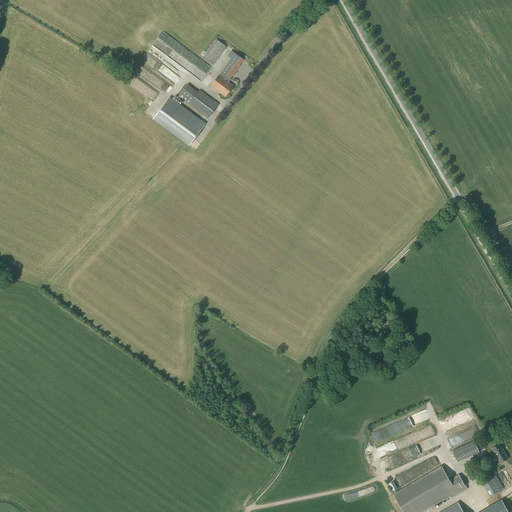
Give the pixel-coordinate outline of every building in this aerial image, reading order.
[(213,66),(226,47),(216,39),(202,58),(213,66)] [(218,76),(211,86),(217,90),(217,91),(219,92),(225,97),(233,86),(228,83),(231,79),(231,78),(240,65),(231,58),(218,76)] [(197,92),(193,88),(187,84),(184,88),(178,97),(208,119),(218,104),(199,90),(197,92)] [(152,119),(189,146),(205,124),(169,97),(152,119)] [(407,348),(394,330),(386,336),(391,344),(393,343),(400,353),(407,348)] [(394,357),(399,353),(393,344),(388,348),(394,357)] [(379,357),(383,354),(378,347),(374,350),(379,357)] [(391,375),(402,366),(395,358),(384,367),(391,375)] [(248,404),(246,401),(242,403),(244,407),(243,407),(247,415),(254,411),(249,403),(248,404)] [(448,431),(474,420),(470,410),(443,421),(448,431)] [(474,441),(452,451),(457,462),(479,452),(474,441)] [(503,449),(499,444),(492,448),(497,458),(497,457),(501,463),(508,458),(503,449)] [(450,479),(442,465),(393,494),(403,511),(425,511),(450,497),(451,499),(468,489),(459,474),(450,479)] [(490,497),(501,490),(493,476),(482,483),(490,497)] [(507,511),(502,501),(481,511),(507,511)] [(463,511),(458,502),(441,511),(463,511)]
